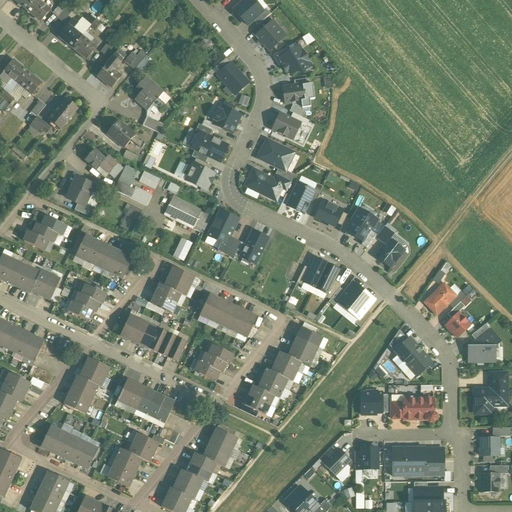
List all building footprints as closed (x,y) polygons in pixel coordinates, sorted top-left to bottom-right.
[(13,0),(26,10),(33,0),(13,0)] [(45,6),(37,0),(33,0),(26,10),(40,22),(50,10),(45,6)] [(251,0),(245,0),(241,4),(238,6),(241,9),(236,14),(247,26),(253,21),(263,13),(263,12),(251,0)] [(57,8),(51,15),(57,19),(62,12),(57,8)] [(62,12),(57,19),(62,23),(70,13),(65,9),(62,12)] [(263,13),(253,21),(258,26),(270,15),(266,9),(263,12),(263,13)] [(87,16),(83,22),(89,26),(93,21),(87,16)] [(70,20),(66,25),(56,37),(71,49),(80,37),(71,30),(75,24),(70,20)] [(93,21),(89,26),(94,31),(98,25),(93,21)] [(271,23),(256,36),(269,51),(284,38),(283,37),(285,36),(278,28),(277,30),(271,23)] [(89,44),(80,37),(71,49),(85,61),(95,49),(89,44)] [(107,43),(99,53),(104,57),(112,47),(107,43)] [(137,45),(130,53),(135,57),(139,52),(142,49),(137,45)] [(288,47),(272,57),(279,67),(283,64),(280,59),(291,52),(288,47)] [(291,52),(280,59),(283,64),(284,66),(283,67),(286,72),(287,71),(290,75),(291,75),(296,72),(300,73),(305,70),(306,72),(312,69),(299,48),(291,52)] [(130,53),(122,63),(133,71),(145,57),(139,52),(135,57),(130,53)] [(114,55),(96,77),(111,89),(120,78),(112,71),(121,60),(114,55)] [(218,76),(231,65),(226,59),(213,70),(218,76)] [(12,62),(2,73),(11,80),(17,85),(26,73),(12,62)] [(231,65),(218,76),(235,96),(248,85),(231,65)] [(11,80),(2,73),(0,76),(0,82),(5,87),(11,80)] [(26,73),(17,85),(31,97),(41,85),(26,73)] [(162,94),(144,79),(135,90),(140,94),(144,90),(156,100),(162,94)] [(294,87),(282,89),(285,104),(291,103),(305,101),(302,86),(294,87)] [(156,100),(144,90),(140,94),(134,101),(146,112),(152,105),(159,111),(163,106),(156,100)] [(162,94),(156,100),(163,106),(167,102),(166,98),(162,94)] [(8,96),(3,102),(9,106),(13,100),(8,96)] [(65,100),(48,122),(59,131),(77,109),(65,100)] [(305,101),(291,103),(292,107),(305,113),(309,113),(308,101),(305,101)] [(40,102),(30,114),(36,119),(36,118),(45,107),(40,102)] [(224,102),(222,108),(232,113),(235,107),(224,102)] [(305,113),(292,107),(289,112),(302,119),(305,113)] [(232,113),(222,108),(219,112),(218,111),(214,120),(216,121),(214,125),(221,129),(231,134),(240,117),(232,113)] [(300,124),(281,115),(277,123),(276,123),(272,131),(292,140),(294,136),(298,129),(300,124)] [(45,125),(36,118),(36,119),(29,127),(38,134),(41,131),(40,130),(45,125)] [(163,125),(146,118),(143,126),(158,134),(163,125)] [(135,136),(118,121),(107,135),(124,150),(131,141),(135,136)] [(204,121),(202,127),(212,132),(218,134),(221,129),(214,125),(204,121)] [(50,129),(45,125),(40,130),(41,131),(46,135),(50,129)] [(199,133),(209,138),(212,132),(202,127),(199,125),(196,131),(199,133)] [(220,163),(228,147),(209,138),(199,133),(191,149),(195,151),(220,163)] [(144,143),(135,136),(131,141),(142,149),(144,143)] [(293,154),(267,142),(259,159),(278,168),(285,171),(293,154)] [(117,165),(108,158),(105,161),(94,151),(84,161),(96,172),(99,167),(108,175),(117,165)] [(138,156),(127,151),(124,157),(135,163),(138,156)] [(196,159),(205,164),(208,158),(195,151),(192,157),(196,159)] [(196,159),(193,165),(209,173),(212,167),(205,164),(196,159)] [(180,177),(184,166),(178,164),(174,175),(180,177)] [(206,191),(214,175),(209,173),(193,165),(191,168),(187,166),(183,176),(187,178),(185,181),(206,191)] [(137,172),(126,167),(114,191),(145,206),(148,201),(144,198),(145,196),(129,188),(137,172)] [(285,171),(278,168),(275,175),(292,182),(295,176),(285,171)] [(273,180),(253,171),(245,187),(276,201),(282,189),(283,185),(273,180)] [(292,182),(275,175),(273,180),(283,185),(282,189),(287,192),(292,182)] [(94,186),(76,178),(66,199),(77,204),(84,207),(85,204),(94,186)] [(168,189),(176,193),(178,188),(170,184),(168,189)] [(297,184),(287,207),(303,214),(309,201),(314,192),(313,192),(297,184)] [(317,184),(313,192),(314,192),(309,201),(315,203),(319,195),(323,187),(317,184)] [(315,203),(311,212),(317,214),(324,200),(325,198),(319,195),(315,203)] [(200,211),(172,197),(164,215),(192,229),(200,211)] [(341,213),(343,209),(324,200),(317,214),(315,218),(335,227),(337,224),(341,213)] [(95,209),(85,204),(84,207),(77,204),(74,211),(91,218),(95,209)] [(128,213),(120,229),(130,234),(141,211),(131,206),(128,213)] [(378,220),(359,208),(346,230),(364,241),(364,242),(371,231),(378,220)] [(238,220),(220,212),(208,237),(222,244),(218,252),(222,254),(230,237),(238,220)] [(347,216),(341,213),(337,224),(342,226),(347,216)] [(66,227),(46,217),(41,227),(57,235),(62,237),(66,227)] [(41,227),(37,225),(32,234),(48,242),(53,244),(57,235),(41,227)] [(384,227),(375,239),(384,246),(389,240),(390,241),(394,235),(384,227)] [(244,245),(239,256),(256,264),(269,238),(251,230),(244,245)] [(362,245),(367,248),(376,234),(371,231),(364,242),(364,241),(362,245)] [(32,234),(28,232),(23,242),(44,252),(48,242),(32,234)] [(94,241),(85,237),(75,257),(85,262),(94,241)] [(230,237),(222,254),(233,259),(235,254),(240,243),(230,237)] [(174,257),(185,261),(191,242),(179,238),(174,257)] [(384,246),(376,258),(390,269),(404,252),(390,241),(389,240),(384,246)] [(104,246),(94,241),(85,262),(94,266),(104,246)] [(240,243),(235,254),(239,256),(244,245),(240,243)] [(113,250),(104,246),(94,266),(103,271),(113,250)] [(122,255),(113,250),(103,271),(113,275),(122,255)] [(122,255),(113,275),(122,280),(132,259),(122,255)] [(2,256),(0,259),(0,280),(2,281),(11,261),(2,256)] [(310,270),(303,283),(304,283),(315,289),(327,265),(315,259),(310,270)] [(21,265),(11,261),(2,281),(11,286),(21,265)] [(30,269),(21,265),(11,286),(20,290),(30,269)] [(338,271),(327,265),(315,289),(326,294),(327,295),(333,282),(338,271)] [(304,267),(296,283),(302,286),(304,283),(303,283),(310,270),(304,267)] [(194,278),(173,268),(169,278),(189,288),(194,278)] [(39,274),(30,269),(20,290),(30,294),(31,292),(39,274)] [(439,271),(432,281),(438,285),(445,275),(439,271)] [(50,276),(41,272),(39,274),(31,292),(40,297),(50,276)] [(50,276),(40,297),(50,301),(56,289),(60,281),(50,276)] [(189,288),(169,278),(164,288),(180,295),(185,297),(189,288)] [(341,286),(333,282),(327,295),(326,294),(325,297),(330,300),(339,288),(341,286)] [(363,292),(352,284),(345,293),(337,303),(348,311),(363,292)] [(164,288),(160,285),(155,295),(176,305),(180,295),(164,288)] [(444,285),(424,304),(436,316),(448,305),(456,297),(444,285)] [(106,295),(86,286),(81,295),(99,304),(102,305),(106,295)] [(345,293),(339,288),(330,300),(328,302),(334,307),(337,303),(345,293)] [(61,291),(56,289),(50,301),(55,304),(61,291)] [(363,292),(348,311),(358,320),(359,320),(367,310),(374,301),(363,292)] [(456,297),(448,305),(453,310),(460,303),(466,297),(461,292),(456,297)] [(81,295),(79,294),(75,304),(93,312),(95,314),(99,304),(81,295)] [(176,305),(155,295),(151,305),(164,311),(171,314),(176,305)] [(209,296),(199,316),(209,321),(219,300),(209,296)] [(289,297),(286,307),(294,309),(297,299),(289,297)] [(219,300),(209,321),(219,325),(228,305),(219,300)] [(75,304),(72,303),(68,312),(88,322),(93,312),(75,304)] [(151,305),(148,303),(145,309),(161,316),(164,311),(151,305)] [(453,310),(447,316),(451,320),(458,314),(464,307),(460,303),(453,310)] [(228,305),(219,325),(228,330),(237,309),(228,305)] [(237,309),(228,330),(237,334),(247,314),(237,309)] [(367,310),(359,320),(358,320),(355,324),(361,329),(372,315),(367,310)] [(257,318),(247,314),(237,334),(247,339),(257,318)] [(470,326),(458,314),(451,320),(445,326),(457,339),(470,326)] [(139,321),(129,316),(120,337),(130,341),(139,321)] [(149,325),(139,321),(130,341),(139,346),(149,325)] [(15,329),(6,324),(0,336),(0,346),(6,349),(15,329)] [(316,330),(304,324),(302,329),(314,335),(316,330)] [(471,336),(475,341),(489,328),(485,324),(471,336)] [(149,325),(139,346),(148,350),(158,330),(149,325)] [(499,341),(489,328),(475,341),(471,343),(474,346),(493,346),(499,341)] [(25,333),(15,329),(6,349),(15,354),(25,333)] [(302,329),(297,339),(317,348),(322,339),(314,335),(302,329)] [(158,330),(148,350),(158,355),(167,334),(158,330)] [(399,331),(389,346),(394,352),(408,341),(399,331)] [(34,338),(25,333),(15,354),(25,358),(34,338)] [(167,334),(158,355),(167,359),(177,339),(167,334)] [(44,342),(34,338),(25,358),(34,363),(39,353),(44,343),(44,342)] [(186,343),(177,339),(167,359),(177,364),(186,343)] [(317,348),(297,339),(293,348),(313,358),(317,348)] [(423,354),(409,339),(408,341),(394,352),(399,358),(398,359),(402,363),(403,362),(408,367),(423,354)] [(49,345),(44,343),(39,353),(44,355),(49,345)] [(54,348),(49,345),(44,355),(49,358),(54,348)] [(474,346),(466,345),(465,363),(494,364),(494,346),(493,346),(474,346)] [(233,356),(213,346),(208,356),(226,364),(228,365),(233,356)] [(59,350),(54,348),(49,358),(54,360),(59,350)] [(313,358),(293,348),(288,357),(300,363),(308,367),(313,358)] [(64,353),(59,350),(54,360),(60,363),(64,353)] [(64,353),(60,363),(65,365),(70,355),(64,353)] [(288,357),(280,354),(276,363),(296,373),(300,363),(288,357)] [(423,354),(408,367),(417,377),(431,364),(423,354)] [(208,356),(206,355),(201,364),(219,373),(222,374),(226,364),(208,356)] [(109,369),(89,359),(84,369),(105,378),(109,369)] [(201,364),(199,363),(194,373),(215,382),(219,373),(201,364)] [(296,373),(276,363),(271,372),(287,380),(292,382),(296,373)] [(38,369),(33,366),(28,376),(33,379),(38,369)] [(43,371),(38,369),(33,379),(38,381),(43,371)] [(105,378),(84,369),(80,378),(98,387),(100,388),(105,378)] [(271,372),(267,370),(262,380),(283,390),(287,380),(271,372)] [(48,374),(43,371),(38,381),(43,384),(48,374)] [(30,384),(10,374),(5,384),(25,394),(30,384)] [(53,376),(48,374),(43,384),(49,386),(53,376)] [(506,406),(506,375),(491,375),(491,391),(475,391),(475,414),(490,414),(490,406),(506,406)] [(98,387),(80,378),(78,377),(73,387),(94,396),(98,387)] [(283,390),(262,380),(258,389),(274,397),(278,399),(283,390)] [(136,386),(127,381),(117,402),(127,406),(136,386)] [(25,394),(5,384),(1,394),(16,401),(21,403),(25,394)] [(146,390),(136,386),(127,406),(136,411),(146,390)] [(94,396),(73,387),(69,396),(89,406),(94,396)] [(258,389),(253,387),(249,397),(269,406),(274,397),(258,389)] [(155,395),(146,390),(136,411),(146,415),(155,395)] [(1,394),(0,394),(0,393),(0,404),(12,411),(16,401),(1,394)] [(381,393),(360,393),(360,415),(381,415),(381,413),(381,394),(381,393)] [(164,399),(155,395),(146,415),(155,419),(164,399)] [(89,406),(69,396),(64,406),(85,416),(89,406)] [(269,406),(249,397),(244,406),(258,413),(265,416),(269,406)] [(433,400),(416,400),(415,397),(408,397),(406,400),(403,400),(403,404),(403,419),(404,420),(426,420),(429,423),(433,423),(436,420),(436,416),(433,413),(433,400)] [(174,404),(164,399),(155,419),(165,424),(169,414),(174,404)] [(12,411),(0,404),(0,416),(3,418),(7,420),(12,411)] [(179,407),(174,404),(169,414),(175,417),(179,407)] [(403,419),(403,404),(391,404),(391,419),(403,419)] [(239,409),(255,417),(258,413),(244,406),(241,405),(239,409)] [(184,409),(179,407),(175,417),(180,419),(184,409)] [(190,412),(184,409),(180,419),(185,422),(190,412)] [(190,412),(185,422),(190,424),(195,414),(190,412)] [(50,428),(40,448),(50,453),(60,432),(50,428)] [(168,430),(163,428),(158,438),(164,440),(168,430)] [(168,430),(164,440),(164,441),(169,443),(174,433),(168,430)] [(237,439),(217,430),(212,439),(232,449),(237,439)] [(69,437),(60,432),(50,453),(59,457),(69,437)] [(179,435),(174,433),(169,443),(174,445),(179,435)] [(151,441),(138,435),(133,445),(154,454),(158,444),(151,441)] [(158,438),(154,435),(151,441),(158,444),(162,446),(164,441),(164,440),(158,438)] [(79,441),(69,437),(59,457),(69,462),(79,441)] [(232,449),(212,439),(208,449),(228,458),(232,449)] [(498,457),(498,439),(480,439),(480,457),(498,457)] [(88,446),(79,441),(69,462),(78,466),(88,446)] [(154,454),(133,445),(129,454),(141,460),(149,464),(154,454)] [(88,446),(78,466),(88,471),(98,450),(88,446)] [(228,458),(208,449),(203,458),(216,464),(215,464),(223,468),(228,458)] [(377,470),(377,449),(361,449),(361,452),(361,470),(377,470)] [(424,449),(392,449),(392,477),(424,477),(424,450),(424,449)] [(444,477),(443,449),(424,450),(424,477),(444,477)] [(21,460),(0,450),(0,462),(16,470),(21,460)] [(129,454),(121,450),(117,460),(137,469),(141,460),(129,454)] [(339,450),(323,465),(334,476),(350,461),(339,450)] [(216,464),(203,458),(195,454),(191,464),(211,474),(215,464),(216,464)] [(137,469),(117,460),(112,469),(133,479),(137,469)] [(16,470),(0,462),(0,473),(12,479),(16,470)] [(211,474),(191,464),(187,473),(186,473),(202,481),(207,483),(211,474)] [(507,475),(507,467),(490,467),(490,475),(498,475),(507,475)] [(133,479),(112,469),(108,479),(128,488),(133,479)] [(202,481),(186,473),(187,473),(182,471),(177,481),(198,490),(202,481)] [(12,479),(0,473),(0,485),(7,489),(12,479)] [(68,483),(48,473),(43,483),(64,492),(68,483)] [(490,475),(485,475),(481,475),(481,493),(490,493),(490,494),(490,493),(492,495),(495,495),(497,493),(499,493),(498,475),(490,475)] [(198,490),(177,481),(173,490),(191,499),(193,500),(198,490)] [(64,492),(43,483),(39,492),(59,502),(64,492)] [(319,507),(300,487),(285,502),(295,511),(314,511),(319,507)] [(352,488),(343,490),(346,498),(354,496),(352,488)] [(191,499),(173,490),(171,489),(166,499),(187,508),(191,499)] [(414,490),(411,490),(411,503),(442,503),(442,490),(427,490),(414,490)] [(59,502),(39,492),(35,502),(55,511),(59,502)] [(355,493),(355,509),(364,509),(364,493),(355,493)] [(89,511),(94,503),(84,498),(78,511),(89,511)] [(184,511),(187,508),(166,499),(162,508),(169,511),(184,511)] [(327,511),(332,507),(325,500),(319,507),(314,511),(327,511)] [(54,511),(55,511),(35,502),(30,511),(31,511),(54,511)] [(94,503),(89,511),(101,511),(104,507),(94,503)] [(395,511),(395,503),(385,504),(385,511),(395,511)] [(442,503),(411,503),(411,511),(444,511),(444,503),(442,503)]
